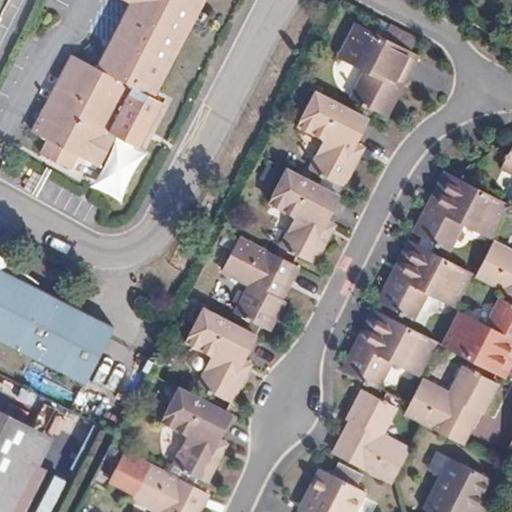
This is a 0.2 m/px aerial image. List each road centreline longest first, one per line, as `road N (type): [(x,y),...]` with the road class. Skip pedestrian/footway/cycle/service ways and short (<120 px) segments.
road 1 (residential): [(236,511),(401,163),(480,89)]
road 2 (unclassified): [(0,210),(86,257),(118,258),(149,246),(273,0)]
road 3 (unknown): [(0,134),(78,0)]
road 4 (unclassified): [(376,0),(432,26),(480,89)]
